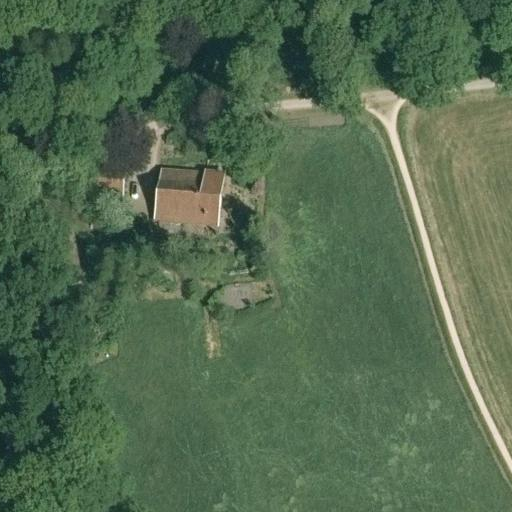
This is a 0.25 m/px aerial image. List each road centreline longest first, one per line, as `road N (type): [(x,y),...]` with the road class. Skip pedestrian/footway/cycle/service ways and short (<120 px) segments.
road 1 (track): [(216,108),(88,142),(0,150)]
road 2 (track): [(383,97),(216,108)]
road 3 (unclassified): [(383,97),(511,83)]
